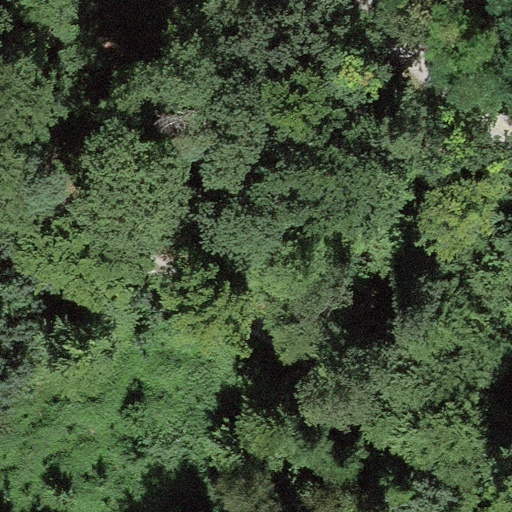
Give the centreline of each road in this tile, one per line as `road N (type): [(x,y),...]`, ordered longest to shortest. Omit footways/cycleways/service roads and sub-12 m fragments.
road 1 (track): [(0,175),(511,485)]
road 2 (track): [(369,0),(424,64),(511,140)]
